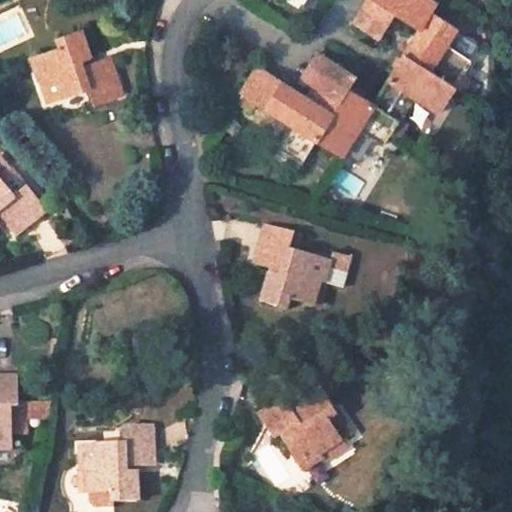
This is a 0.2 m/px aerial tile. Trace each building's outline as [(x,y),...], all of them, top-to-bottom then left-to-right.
[(380,34),(396,9),(381,0),(367,0),(356,19),(380,34)] [(381,0),(396,9),(422,25),(432,8),(437,0),(381,0)] [(473,56),(445,39),(455,23),(432,8),(422,25),(406,50),(457,82),(464,87),(471,76),(464,71),(473,56)] [(84,62),(82,55),(86,53),(77,27),(53,36),(56,45),(33,54),(41,77),(37,79),(44,100),(84,86),(90,102),(118,92),(106,55),(84,62)] [(317,48),(309,61),(319,68),(328,55),(317,48)] [(457,82),(406,50),(373,103),(397,118),(413,91),(441,107),(457,82)] [(355,72),(328,55),(319,68),(347,86),(355,72)] [(252,96),(287,117),(271,144),(298,162),(314,136),(330,111),(316,102),(255,61),(238,88),(243,91),(238,98),(247,104),(252,96)] [(309,61),(300,74),(311,81),(319,68),(309,61)] [(347,86),(319,68),(311,81),(324,90),(316,102),(330,111),(314,136),(327,145),(338,153),(353,129),(380,145),(391,127),(397,118),(373,103),(347,86)] [(397,133),(404,122),(397,118),(391,127),(397,133)] [(322,153),(333,160),(338,153),(327,145),(322,153)] [(0,208),(0,241),(6,247),(34,219),(12,197),(0,208)] [(310,305),(319,282),(325,284),(332,264),(289,250),(295,232),(265,223),(254,262),(275,269),(272,276),(268,275),(259,301),(284,310),(288,299),(310,305)] [(353,259),(335,253),(332,264),(325,284),(343,290),(353,259)] [(45,433),(48,418),(17,418),(17,393),(0,393),(0,467),(11,468),(11,450),(24,449),(24,433),(45,433)] [(313,411),(307,413),(298,394),(272,405),(283,432),(291,429),(309,469),(327,461),(326,457),(347,446),(339,424),(348,419),(339,395),(312,407),(313,411)] [(133,470),(134,462),(155,461),(154,420),(123,421),(124,439),(80,440),(80,461),(87,461),(87,486),(112,486),(112,498),(137,497),(137,469),(133,470)]
